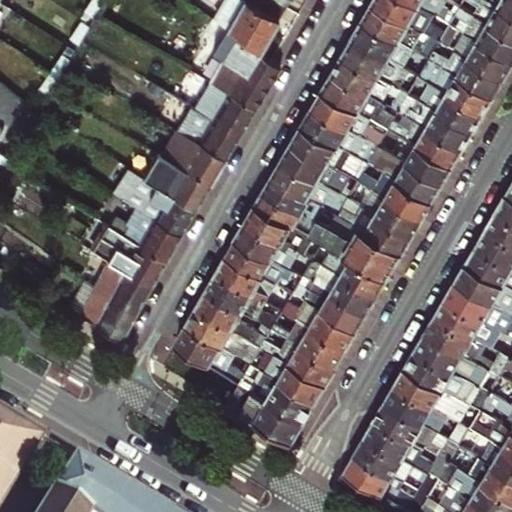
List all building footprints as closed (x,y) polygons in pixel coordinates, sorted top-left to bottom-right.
[(100,0),(89,0),(83,9),(92,15),(100,0)] [(233,31),(272,60),(299,13),(276,0),(240,0),(226,26),(233,31)] [(276,0),(299,13),(306,0),(276,0)] [(435,13),(429,10),(422,6),(411,0),(376,0),(375,2),(416,26),(425,31),(428,32),(441,40),(451,22),(443,18),(438,27),(430,22),(435,13)] [(425,0),(422,6),(429,10),(435,0),(425,0)] [(464,0),(461,5),(470,10),(475,0),(464,0)] [(511,11),(511,0),(505,0),(502,6),(511,11)] [(451,22),(456,14),(461,5),(453,1),(443,18),(451,22)] [(365,20),(406,43),(416,26),(375,2),(365,20)] [(511,57),(511,34),(491,23),(470,10),(461,5),(456,14),(473,24),(468,32),(481,39),(511,57)] [(511,34),(511,11),(502,6),(501,6),(491,23),(511,34)] [(88,23),(81,18),(69,36),(77,42),(88,23)] [(355,37),(405,66),(415,48),(406,43),(365,20),(355,37)] [(441,40),(449,45),(459,27),(451,22),(441,40)] [(426,46),(419,42),(425,31),(416,26),(406,43),(415,48),(423,53),(426,46)] [(281,67),(272,60),(233,31),(221,49),(247,65),(271,83),(281,67)] [(470,57),(471,57),(481,39),(468,32),(467,31),(456,49),(459,50),(470,57)] [(423,53),(431,57),(441,40),(428,32),(423,41),(428,43),(426,46),(423,53)] [(345,55),(410,93),(421,75),(405,66),(355,37),(345,55)] [(507,78),(511,70),(511,57),(481,39),(471,57),(507,78)] [(436,60),(439,62),(449,45),(441,40),(431,57),(436,60)] [(255,109),(271,83),(247,65),(221,49),(206,74),(212,78),(217,81),(231,90),(230,90),(255,109)] [(457,72),(460,74),(470,57),(459,50),(449,68),(457,72)] [(69,56),(62,52),(51,69),(59,75),(69,56)] [(401,109),(410,93),(345,55),(335,72),(383,99),(392,104),(401,109)] [(421,75),(425,77),(436,60),(431,57),(421,75)] [(460,74),(497,96),(507,78),(471,57),(470,57),(460,74)] [(433,82),(446,90),(457,72),(449,68),(443,64),(433,82)] [(59,75),(51,69),(39,87),(48,93),(59,75)] [(384,117),(375,112),(383,99),(335,72),(325,89),(390,127),(401,109),(392,104),(384,117)] [(487,113),(497,96),(460,74),(457,72),(446,90),(487,113)] [(476,131),(487,113),(446,90),(433,82),(425,77),(421,75),(410,93),(419,98),(426,86),(437,93),(446,98),(439,109),(476,131)] [(204,99),(209,91),(186,76),(180,85),(204,99)] [(194,119),(202,108),(166,86),(159,97),(194,119)] [(387,132),(390,127),(325,89),(314,107),(362,134),(369,122),(387,132)] [(215,116),(240,134),(255,109),(230,90),(215,116)] [(467,148),(476,131),(439,109),(431,104),(419,98),(410,93),(401,109),(416,118),(467,148)] [(431,104),(439,109),(446,98),(437,93),(431,104)] [(370,162),(380,144),(362,134),(314,107),(304,125),(370,162)] [(185,133),(225,158),(240,134),(215,116),(202,108),(194,119),(185,133)] [(457,165),(467,148),(416,118),(406,136),(419,144),(457,165)] [(351,174),(360,180),(370,162),(304,125),(294,142),(342,169),(351,174)] [(380,144),(389,149),(399,132),(390,127),(387,132),(380,144)] [(210,184),(225,158),(185,133),(177,128),(161,153),(210,184)] [(285,158),(332,186),(342,169),(294,142),(285,158)] [(378,167),(384,158),(389,149),(380,144),(370,162),(378,167)] [(446,182),(457,165),(419,144),(409,161),(446,182)] [(13,156),(0,149),(0,158),(9,163),(13,156)] [(195,208),(210,184),(161,153),(156,150),(142,175),(156,184),(168,192),(195,208)] [(378,167),(399,178),(409,161),(399,155),(394,164),(384,158),(378,167)] [(340,213),(350,196),(341,191),(332,186),(285,158),(274,176),(327,206),(340,213)] [(436,200),(446,182),(409,161),(399,178),(436,200)] [(368,184),(373,176),(378,167),(370,162),(360,180),(368,184)] [(150,195),(156,184),(142,175),(132,168),(124,180),(150,195)] [(341,191),(350,196),(360,180),(351,174),(341,191)] [(319,220),(327,206),(274,176),(267,189),(305,212),(315,218),(319,220)] [(426,217),(436,200),(399,178),(393,188),(373,176),(368,184),(389,196),(426,217)] [(350,196),(358,201),(368,184),(360,180),(350,196)] [(301,218),(305,212),(267,189),(259,202),(311,233),(319,220),(315,218),(311,224),(301,218)] [(153,217),(179,233),(195,208),(168,192),(153,217)] [(500,209),(511,216),(511,192),(510,192),(500,209)] [(348,218),(351,214),(358,201),(350,196),(340,213),(348,218)] [(416,234),(426,217),(389,196),(379,213),(416,234)] [(311,243),(315,235),(311,233),(259,202),(249,220),(305,252),(314,257),(319,248),(311,243)] [(391,278),(406,252),(369,230),(348,218),(340,213),(327,206),(319,220),(311,233),(315,235),(319,237),(324,240),(354,257),(391,278)] [(348,218),(369,230),(379,213),(370,208),(362,220),(351,214),(348,218)] [(489,227),(511,239),(511,216),(500,209),(489,227)] [(128,238),(164,260),(179,233),(153,217),(143,211),(128,238)] [(406,252),(416,234),(379,213),(369,230),(406,252)] [(295,269),(305,252),(249,220),(239,237),(292,268),(295,269)] [(150,285),(164,260),(128,238),(107,225),(93,250),(97,253),(110,261),(150,285)] [(479,244),(511,263),(511,239),(489,227),(479,244)] [(290,273),(292,268),(239,237),(228,255),(277,282),(279,283),(286,270),(290,273)] [(349,265),(354,257),(324,240),(322,244),(319,248),(329,253),(349,265)] [(469,261),(507,283),(511,274),(511,263),(479,244),(469,261)] [(110,261),(97,253),(82,280),(94,288),(110,261)] [(381,295),(391,278),(354,257),(349,265),(329,253),(323,262),(381,295)] [(270,296),(277,282),(228,255),(218,272),(267,300),(278,306),(283,309),(287,303),(281,299),(280,301),(270,296)] [(371,312),(381,295),(323,262),(314,257),(307,269),(304,274),(371,312)] [(94,288),(135,313),(150,285),(110,261),(94,288)] [(511,300),(511,299),(501,293),(507,283),(469,261),(459,279),(508,308),(511,300)] [(286,287),(294,291),(304,274),(300,272),(296,270),(286,287)] [(257,317),(267,300),(218,272),(209,289),(246,310),(257,317)] [(361,330),(371,312),(304,274),(294,291),(308,300),(361,330)] [(507,331),(511,322),(511,310),(508,308),(459,279),(449,296),(504,329),(507,331)] [(121,338),(135,313),(94,288),(81,311),(96,322),(121,338)] [(255,328),(240,319),(246,310),(209,289),(198,307),(235,328),(254,340),(258,333),(254,331),(255,328)] [(493,346),(504,329),(449,296),(439,314),(493,346)] [(350,348),(361,330),(308,300),(304,308),(289,300),(287,303),(283,309),(290,312),(303,320),(350,348)] [(275,311),(281,314),(283,309),(278,306),(275,311)] [(188,324),(225,346),(235,328),(198,307),(188,324)] [(280,315),(286,319),(290,312),(283,309),(281,314),(280,315)] [(273,327),(277,320),(279,318),(267,311),(262,320),(265,322),(273,327)] [(500,357),(490,352),(493,346),(439,314),(429,331),(488,366),(493,369),(502,375),(511,358),(511,357),(503,352),(500,357)] [(340,365),(350,348),(303,320),(296,331),(277,320),(273,327),(292,337),(340,365)] [(263,345),(267,338),(273,327),(265,322),(258,333),(254,340),(258,342),(263,345)] [(240,382),(244,376),(245,374),(229,364),(236,352),(225,346),(188,324),(176,345),(240,382)] [(483,375),(488,366),(429,331),(418,349),(468,379),(474,370),(483,375)] [(511,335),(503,352),(511,357),(511,335)] [(329,384),(340,365),(292,337),(281,355),(292,362),(329,384)] [(263,345),(269,348),(273,341),(267,338),(263,345)] [(254,347),(259,350),(263,345),(258,342),(254,347)] [(259,351),(265,354),(269,348),(263,345),(259,350),(259,351)] [(474,390),(478,384),(468,379),(418,349),(408,366),(462,398),(472,404),(482,409),(492,392),(482,387),(478,393),(474,390)] [(511,358),(502,375),(511,380),(511,358)] [(243,365),(249,368),(252,362),(246,359),(243,365)] [(319,402),(329,384),(292,362),(282,380),(319,402)] [(452,415),(462,398),(408,366),(398,383),(436,406),(452,415)] [(482,387),(492,392),(502,375),(493,369),(482,387)] [(492,392),(501,398),(511,380),(502,375),(492,392)] [(240,382),(246,386),(249,379),(244,376),(240,382)] [(307,422),(319,402),(282,380),(270,400),(307,422)] [(246,392),(249,387),(246,386),(240,382),(238,387),(246,392)] [(388,401),(425,423),(436,406),(398,383),(388,401)] [(295,442),(307,422),(270,400),(255,391),(247,403),(233,394),(229,402),(295,442)] [(482,409),(491,415),(501,398),(492,392),(482,409)] [(434,440),(439,431),(425,423),(388,401),(378,418),(415,440),(441,455),(451,461),(461,444),(451,438),(446,447),(434,440)] [(461,421),(471,427),(482,409),(472,404),(461,421)] [(511,450),(511,427),(506,424),(491,415),(482,409),(471,427),(481,432),(494,440),(506,447),(511,450)] [(0,500),(41,436),(0,410),(0,500)] [(368,435),(405,457),(415,440),(378,418),(368,435)] [(451,438),(461,444),(471,427),(461,421),(451,438)] [(461,444),(470,449),(481,432),(471,427),(461,444)] [(408,483),(419,465),(405,457),(368,435),(358,453),(395,475),(408,483)] [(485,458),(496,464),(506,447),(494,440),(484,457),(485,458)] [(451,461),(460,467),(470,449),(461,444),(451,461)] [(511,474),(511,450),(506,447),(496,464),(511,474)] [(348,471),(385,493),(395,475),(358,453),(348,471)] [(170,511),(73,454),(37,511),(170,511)] [(431,472),(441,478),(451,461),(441,455),(431,472)] [(475,475),(485,481),(496,464),(485,458),(475,475)] [(497,511),(511,511),(511,497),(485,481),(475,475),(460,467),(451,461),(441,478),(450,484),(462,491),(475,498),(497,511)] [(511,497),(511,474),(496,464),(485,481),(511,497)] [(420,490),(430,495),(441,478),(431,472),(420,490)] [(430,495),(440,501),(450,484),(441,478),(430,495)] [(410,507),(418,511),(420,511),(430,495),(420,490),(410,507)] [(452,508),(458,511),(466,511),(475,498),(462,491),(452,508)] [(433,511),(440,501),(430,495),(420,511),(433,511)] [(497,511),(475,498),(466,511),(497,511)]
